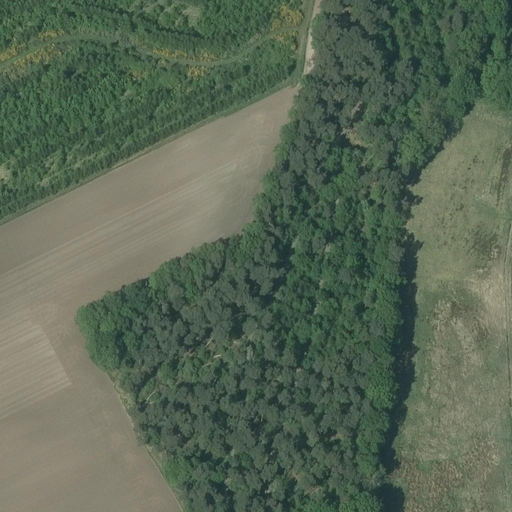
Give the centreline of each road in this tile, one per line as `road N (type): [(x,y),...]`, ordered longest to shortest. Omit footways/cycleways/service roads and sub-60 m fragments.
road 1 (track): [(265,511),(331,237),(336,139)]
road 2 (track): [(336,139),(308,75),(320,0)]
